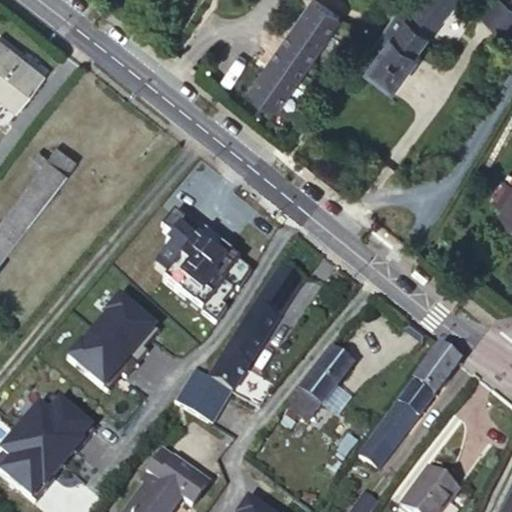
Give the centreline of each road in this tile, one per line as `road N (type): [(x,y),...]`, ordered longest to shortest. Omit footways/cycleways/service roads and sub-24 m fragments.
road 1 (residential): [(506,371),(158,96)]
road 2 (residential): [(158,96),(212,26),(254,23),(273,0)]
road 3 (residential): [(158,96),(37,0)]
